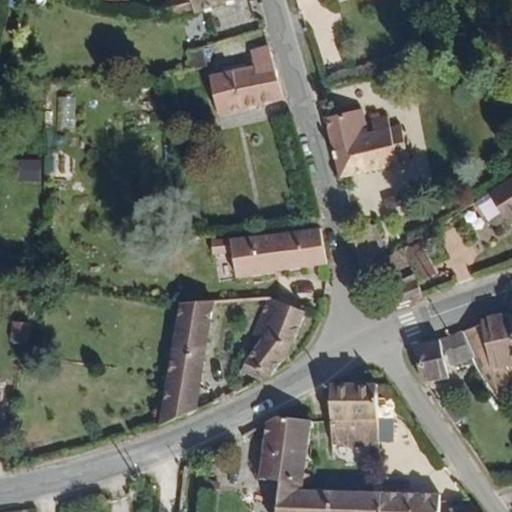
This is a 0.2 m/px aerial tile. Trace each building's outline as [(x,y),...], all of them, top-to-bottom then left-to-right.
[(111,16),(115,1),(112,0),(85,0),(84,4),(111,16)] [(167,0),(169,4),(173,18),(187,16),(182,0),(167,0)] [(231,4),(229,0),(182,0),(187,16),(195,15),(231,4)] [(124,5),(115,1),(111,16),(119,19),(124,5)] [(158,7),(160,19),(173,18),(169,4),(158,7)] [(208,51),(188,50),(188,65),(207,66),(208,51)] [(243,75),(196,89),(207,125),(270,106),(255,55),(239,59),(243,75)] [(55,127),(74,129),(76,97),(57,96),(55,127)] [(372,128),(369,107),(334,111),(347,172),(415,162),(410,123),(396,124),(395,113),(379,115),(380,127),(372,128)] [(41,181),(41,159),(18,158),(17,181),(41,181)] [(511,183),(481,199),(494,224),(501,226),(509,220),(511,218),(511,183)] [(360,227),(371,265),(394,253),(387,221),(360,227)] [(311,269),(305,235),(193,256),(194,265),(214,262),(221,286),(311,269)] [(425,271),(414,275),(416,280),(413,281),(416,293),(431,288),(425,271)] [(413,281),(397,287),(401,300),(417,295),(416,293),(413,281)] [(226,377),(247,385),(260,378),(274,354),(290,319),(252,305),(238,343),(247,348),(226,377)] [(166,310),(146,430),(171,420),(182,414),(200,309),(166,310)] [(485,355),(509,395),(511,385),(511,316),(503,320),(498,326),(470,331),(485,355)] [(11,321),(10,342),(27,343),(28,322),(11,321)] [(458,361),(485,355),(470,331),(425,348),(437,391),(464,386),(458,361)] [(386,447),(381,390),(339,390),(333,392),(338,447),(386,447)] [(447,417),(460,433),(465,428),(453,412),(447,417)] [(293,488),(314,489),(316,427),(287,420),(273,427),(272,486),(293,488)] [(391,511),(391,499),(314,497),(314,489),(293,488),(290,511),(391,511)] [(445,511),(445,500),(391,499),(391,511),(445,511)]
